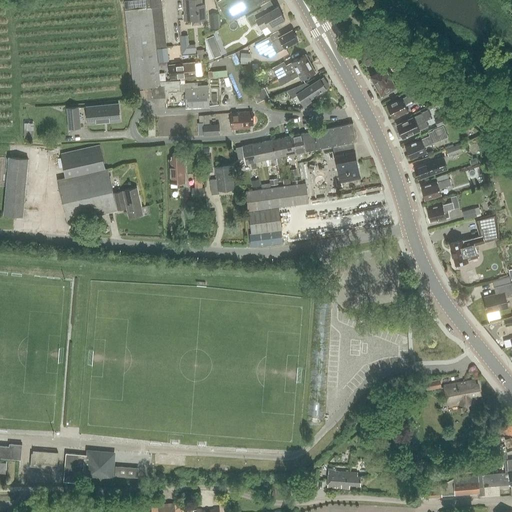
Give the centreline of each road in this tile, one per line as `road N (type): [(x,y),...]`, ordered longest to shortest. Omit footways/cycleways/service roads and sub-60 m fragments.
road 1 (unclassified): [(0,438),(295,456),(380,372),(442,370),(480,349)]
road 2 (residential): [(511,502),(282,504),(218,488),(0,491)]
road 3 (unclassified): [(0,238),(247,255),(411,228)]
road 4 (residential): [(276,118),(258,136),(233,140),(135,139),(132,126),(145,113),(263,110)]
road 5 (secondary): [(480,349),(428,273),(411,228)]
road 6 (secondary): [(411,228),(363,106)]
road 7 (secondary): [(363,106),(301,0)]
